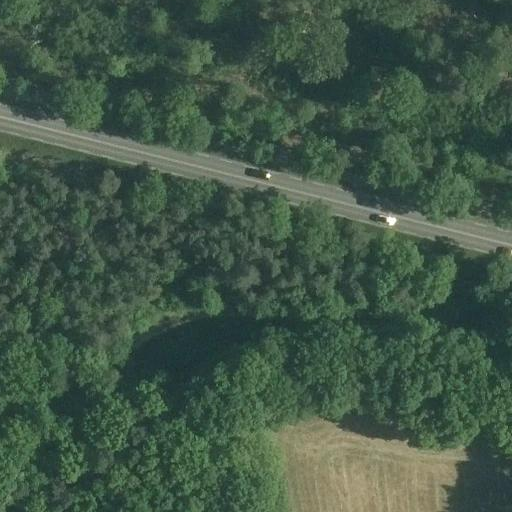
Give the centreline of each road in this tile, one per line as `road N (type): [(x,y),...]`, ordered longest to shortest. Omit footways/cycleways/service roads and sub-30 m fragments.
road 1 (track): [(0,421),(124,356),(178,314),(397,306),(511,313)]
road 2 (primary): [(511,242),(0,114)]
